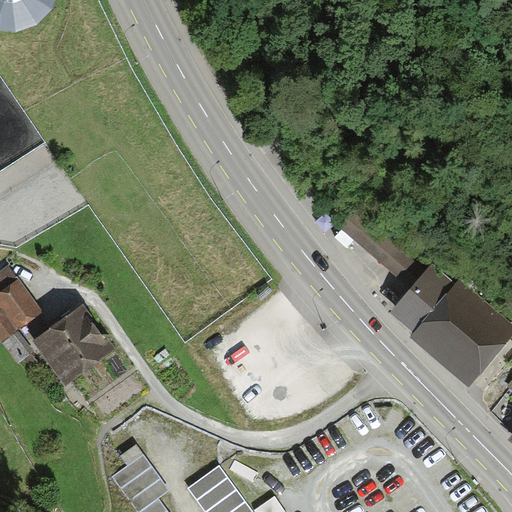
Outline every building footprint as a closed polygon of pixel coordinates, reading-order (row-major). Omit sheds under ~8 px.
[(0,0),(0,29),(18,32),(37,24),(53,9),(55,0),(0,0)] [(410,338),(469,388),(511,336),(511,321),(436,259),(428,268),(356,209),(337,231),(408,290),(390,312),(415,332),(410,338)] [(0,339),(2,342),(42,315),(10,268),(0,274),(0,308),(4,314),(0,316),(0,339)] [(116,353),(82,308),(60,325),(32,346),(66,390),(116,353)] [(511,432),(511,384),(489,415),(511,432)] [(168,511),(158,498),(169,490),(137,445),(121,456),(127,465),(112,476),(137,511),(168,511)] [(253,511),(219,465),(188,488),(205,511),(253,511)]
